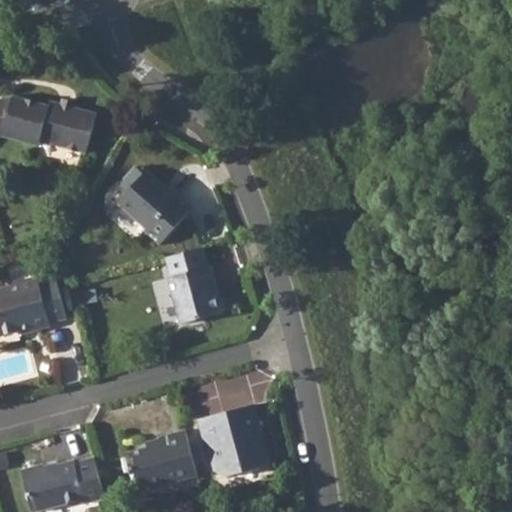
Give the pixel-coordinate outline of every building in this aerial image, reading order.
[(10,96),(0,98),(0,134),(2,134),(36,146),(37,143),(81,157),(93,118),(50,104),(48,109),(10,96)] [(135,165),(117,184),(127,192),(119,202),(146,226),(142,230),(158,244),(189,208),(173,195),(172,195),(145,171),(143,172),(135,165)] [(202,247),(165,257),(171,276),(168,278),(180,324),(200,319),(200,315),(216,310),(212,294),(209,285),(215,283),(211,266),(207,267),(202,247)] [(9,288),(0,290),(0,336),(32,328),(33,331),(51,326),(50,323),(67,318),(56,278),(39,283),(38,280),(30,282),(25,279),(12,282),(9,288)] [(255,402),(197,418),(204,443),(207,442),(215,470),(224,476),(236,472),(235,465),(254,460),(262,465),(268,453),(263,433),(260,433),(258,427),(261,427),(255,402)] [(197,472),(185,427),(159,434),(161,442),(124,452),(128,468),(135,469),(140,487),(197,472)] [(106,497),(95,457),(75,461),(75,459),(46,466),(45,463),(22,468),(34,511),(83,498),(85,503),(106,497)]
